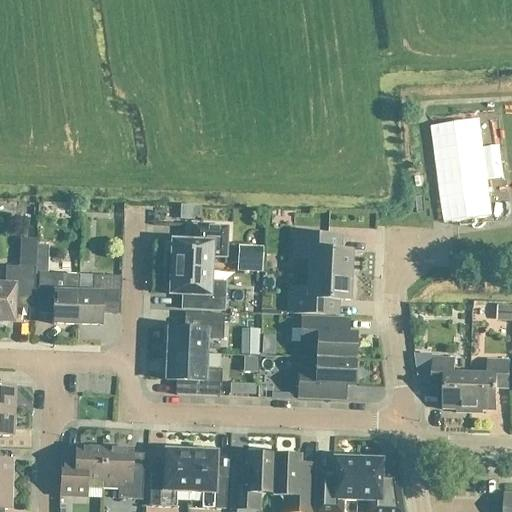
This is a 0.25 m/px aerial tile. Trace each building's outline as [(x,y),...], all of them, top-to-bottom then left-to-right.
[(164,271),(209,272),(210,259),(224,259),(225,229),(197,228),(196,238),(190,238),(190,244),(170,243),(170,255),(165,255),(164,271)] [(307,261),(307,276),(349,278),(350,253),(326,252),(327,237),(294,236),(293,260),(307,261)] [(260,274),(261,253),(240,252),(239,273),(260,274)] [(0,286),(0,324),(12,325),(13,308),(29,308),(30,270),(4,268),(4,287),(0,286)] [(209,272),(164,271),(164,286),(169,286),(168,297),(195,298),(197,301),(197,312),(222,313),(223,284),(209,284),(209,272)] [(76,327),(77,294),(78,277),(63,277),(38,275),(37,301),(53,302),(52,326),(76,327)] [(349,278),(307,276),(306,291),(292,291),(291,316),(324,317),(324,302),(348,303),(349,278)] [(120,279),(92,278),(92,294),(77,294),(76,327),(100,328),(100,316),(118,317),(120,279)] [(511,323),(511,307),(496,307),(496,323),(511,323)] [(166,355),(205,356),(205,341),(226,342),(226,334),(222,334),(223,317),(199,316),(198,328),(192,328),(192,332),(167,331),(166,355)] [(315,361),(354,362),(355,336),(347,336),(347,322),(300,320),(299,347),(309,347),(315,353),(315,361)] [(264,349),(264,324),(244,324),(244,349),(264,349)] [(205,356),(166,355),(165,383),(177,383),(177,396),(174,396),(174,397),(219,399),(220,372),(204,371),(205,356)] [(431,362),(416,362),(419,386),(430,386),(430,388),(442,389),(441,412),(455,412),(455,415),(468,415),(469,375),(453,375),(453,361),(431,360),(431,362)] [(354,362),(315,361),(315,368),(308,373),(298,373),(296,400),(344,402),(345,388),(353,388),(354,362)] [(469,375),(468,415),(481,416),(481,413),(495,413),(496,390),(508,391),(508,363),(486,362),(485,376),(469,375)] [(119,390),(120,371),(99,370),(99,389),(119,390)] [(229,396),(254,397),(254,387),(230,386),(229,396)] [(0,414),(12,415),(12,389),(0,388),(0,414)] [(12,415),(0,414),(0,438),(11,439),(12,415)] [(85,500),(85,490),(101,491),(101,483),(103,450),(75,449),(74,471),(62,471),(61,499),(85,500)] [(131,452),(103,450),(101,483),(117,483),(117,501),(141,502),(142,474),(142,462),(130,462),(131,452)] [(188,454),(187,494),(201,494),(200,510),(224,511),(226,480),(214,480),(215,455),(206,455),(206,451),(193,451),(193,454),(188,454)] [(187,494),(188,454),(165,453),(164,478),(150,477),(148,508),(174,509),(175,493),(187,494)] [(271,496),(272,457),(246,456),(246,470),(232,469),(230,511),(232,511),(257,511),(258,503),(263,496),(271,496)] [(272,457),(271,496),(271,498),(279,498),(284,505),(283,511),(310,511),(312,467),(298,466),(299,458),(272,457)] [(355,503),(356,461),(332,460),(331,487),(327,487),(327,491),(315,491),(314,511),(341,511),(342,503),(355,503)] [(356,461),(355,503),(368,504),(367,511),(401,511),(399,494),(384,493),(384,489),(380,489),(381,461),(356,461)] [(0,486),(10,487),(10,463),(0,462),(0,486)] [(9,511),(10,487),(0,486),(0,511),(8,511),(9,511)] [(511,511),(511,496),(503,496),(502,511),(511,511)]
